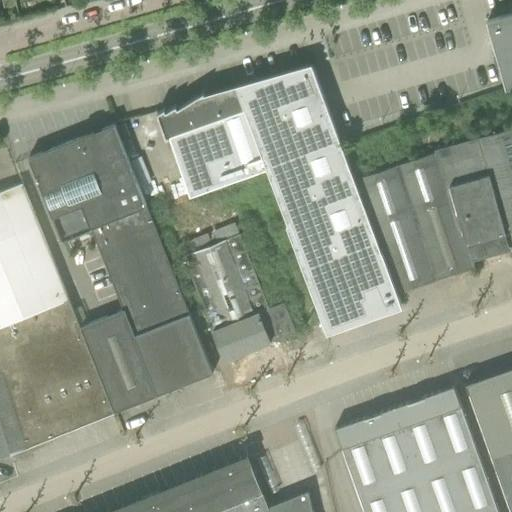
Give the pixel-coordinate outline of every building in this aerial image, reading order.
[(511,12),(486,20),(492,40),(506,88),(511,85),(511,12)] [(313,65),(200,97),(198,96),(204,92),(204,91),(177,107),(176,104),(166,110),(164,107),(157,112),(166,138),(169,137),(246,111),(266,170),(285,222),(297,255),(304,273),(326,331),(401,303),(398,293),(355,179),(313,65)] [(246,111),(169,137),(190,197),(266,170),(246,111)] [(146,205),(121,142),(114,123),(28,157),(52,217),(60,239),(91,227),(146,205)] [(511,127),(441,147),(472,259),(508,249),(511,256),(511,255),(511,127)] [(435,153),(355,179),(398,293),(474,267),(472,259),(441,147),(434,149),(435,153)] [(21,183),(0,191),(0,326),(14,321),(68,299),(29,201),(21,183)] [(123,309),(80,326),(95,365),(114,411),(156,395),(212,373),(146,205),(91,227),(123,309)] [(243,233),(187,252),(224,358),(297,333),(285,300),(268,306),(243,233)] [(14,321),(0,326),(0,423),(9,454),(10,454),(11,456),(26,452),(25,448),(114,411),(95,365),(80,326),(68,299),(14,321)] [(511,511),(511,366),(465,383),(510,511),(511,511)] [(498,511),(460,404),(453,385),(394,406),(431,511),(498,511)] [(335,427),(364,511),(431,511),(394,406),(363,417),(335,427)] [(0,456),(9,454),(0,423),(0,456)] [(265,511),(263,507),(268,506),(250,460),(161,496),(159,491),(141,498),(143,503),(121,511),(265,511)] [(313,511),(313,509),(308,490),(268,506),(263,507),(265,511),(313,511)]
